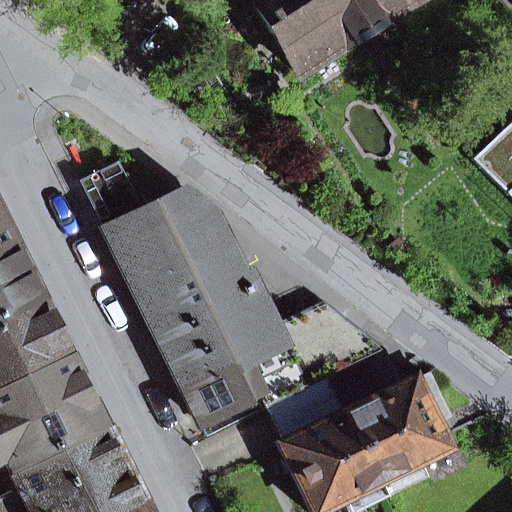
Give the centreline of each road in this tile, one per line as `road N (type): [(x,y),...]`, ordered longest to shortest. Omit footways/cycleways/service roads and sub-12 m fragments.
road 1 (residential): [(511,381),(0,11)]
road 2 (residential): [(205,511),(10,120)]
